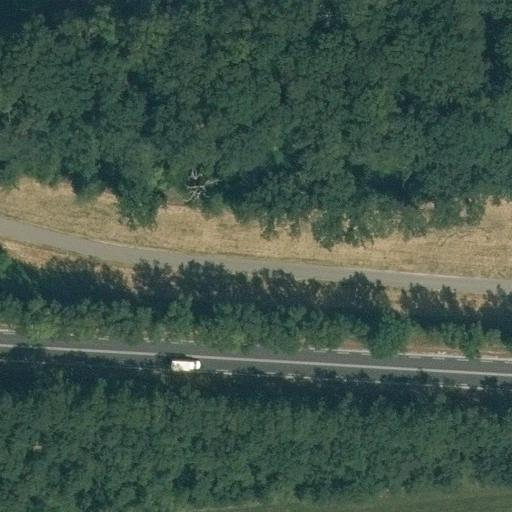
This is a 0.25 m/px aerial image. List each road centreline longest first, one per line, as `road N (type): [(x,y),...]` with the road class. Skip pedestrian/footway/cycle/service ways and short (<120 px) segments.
road 1 (unclassified): [(511,288),(152,260),(0,229)]
road 2 (primary): [(511,376),(0,346)]
